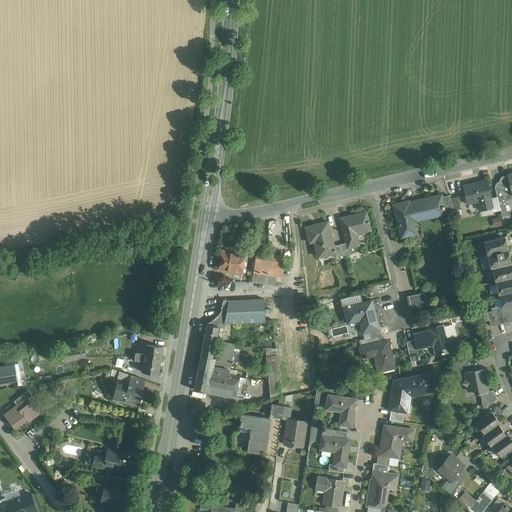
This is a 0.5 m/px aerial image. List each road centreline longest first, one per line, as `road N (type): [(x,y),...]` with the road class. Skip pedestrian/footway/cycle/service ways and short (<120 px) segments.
road 1 (tertiary): [(154,511),(207,216)]
road 2 (tertiary): [(207,216),(236,0)]
road 3 (residential): [(207,216),(233,218),(373,187)]
road 4 (residential): [(373,187),(511,154)]
road 5 (residential): [(373,187),(406,320)]
